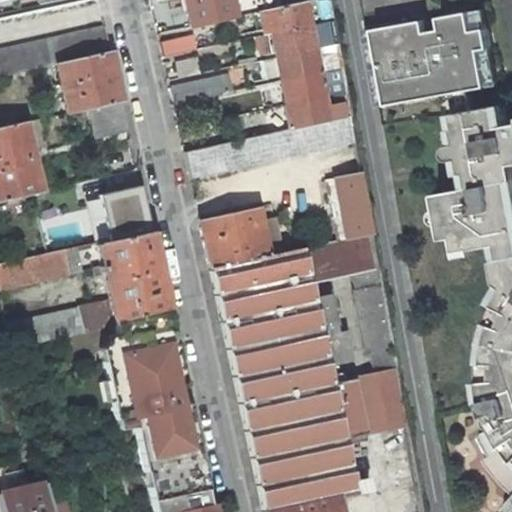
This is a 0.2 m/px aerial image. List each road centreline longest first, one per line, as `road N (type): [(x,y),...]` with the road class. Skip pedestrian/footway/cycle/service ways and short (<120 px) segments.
road 1 (residential): [(122,0),(235,511)]
road 2 (residential): [(339,0),(436,511)]
